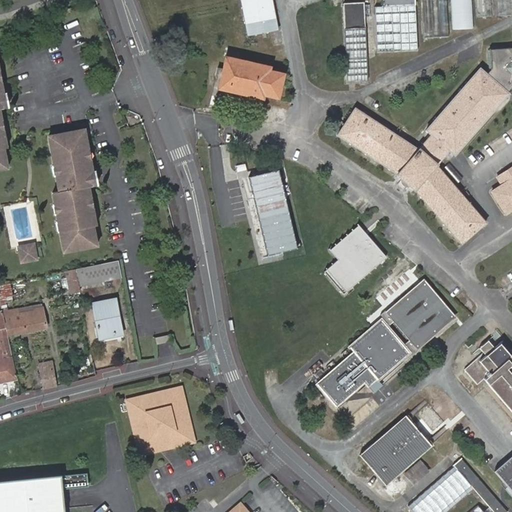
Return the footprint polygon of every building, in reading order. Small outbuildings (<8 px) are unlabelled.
[(239,0),(246,35),(277,29),(270,0),(239,0)] [(378,0),(378,10),(412,8),(411,0),(378,0)] [(419,0),(420,39),(442,39),(440,0),(419,0)] [(453,0),(454,23),(466,22),(465,0),(453,0)] [(488,19),(487,0),(473,0),(475,20),(488,19)] [(510,0),(495,0),(496,19),(511,18),(510,0)] [(344,4),(345,30),(365,29),(365,3),(344,4)] [(395,176),(411,190),(413,189),(461,244),(485,224),(450,183),(436,166),(438,163),(449,151),(453,155),(460,148),(508,95),(506,93),(509,89),(511,86),(511,47),(488,49),(489,69),(488,71),(484,74),(479,69),(425,130),(430,134),(416,150),(354,110),(337,135),(396,175),(395,176)] [(269,71),(270,67),(237,60),(239,53),(227,50),(223,68),(218,67),(217,74),(221,75),(219,86),(262,98),(264,94),(278,97),(283,74),(269,71)] [(7,92),(4,93),(4,95),(1,95),(4,109),(10,108),(7,94),(7,92)] [(89,149),(85,129),(56,135),(57,145),(51,146),(55,166),(58,165),(60,175),(56,175),(59,192),(53,193),(55,205),(58,205),(60,213),(57,213),(58,221),(61,221),(63,230),(60,231),(64,251),(92,246),(90,233),(94,232),(93,225),(91,215),(94,215),(92,207),(89,207),(88,200),(91,199),(89,186),(92,186),(90,174),(93,174),(93,172),(90,159),(87,159),(86,150),(89,149)] [(56,135),(49,136),(51,146),(57,145),(56,135)] [(279,168),(248,176),(267,255),(298,248),(279,168)] [(511,210),(511,168),(497,178),(502,186),(491,192),(506,215),(511,210)] [(354,228),(349,232),(357,241),(362,237),(354,228)] [(357,241),(349,232),(326,253),(334,263),(319,275),(339,297),(382,260),(362,237),(357,241)] [(34,243),(19,246),(21,262),(37,259),(34,243)] [(79,285),(122,277),(118,260),(76,268),(79,285)] [(80,291),(79,285),(76,268),(63,271),(64,280),(68,279),(70,293),(80,291)] [(381,309),(413,347),(452,315),(419,276),(381,309)] [(9,282),(0,283),(0,294),(3,308),(5,307),(8,307),(7,302),(13,301),(9,282)] [(122,330),(116,299),(94,303),(100,337),(116,335),(115,331),(122,330)] [(43,306),(43,303),(8,308),(9,313),(34,310),(34,308),(43,306)] [(9,333),(46,327),(43,306),(34,308),(34,310),(9,313),(8,308),(8,307),(5,307),(9,333)] [(406,348),(408,351),(413,347),(381,309),(376,313),(378,316),(392,332),(406,348)] [(0,383),(17,380),(15,369),(3,311),(0,311),(0,339),(2,352),(0,352),(0,383)] [(374,376),(406,348),(392,332),(378,316),(346,343),(351,348),(313,380),(331,402),(369,370),(374,376)] [(170,333),(156,336),(158,346),(172,343),(170,333)] [(511,352),(503,342),(495,348),(489,341),(479,349),(483,353),(463,370),(477,386),(484,380),(511,412),(511,458),(511,459),(495,473),(511,491),(511,352)] [(52,387),(56,387),(52,362),(39,364),(42,388),(52,387)] [(178,391),(129,402),(141,451),(189,440),(178,391)] [(403,414),(357,453),(382,482),(428,444),(403,414)] [(502,511),(504,511),(457,457),(448,464),(450,466),(469,488),(485,506),(489,511),(490,511),(502,511)] [(411,484),(427,471),(419,461),(403,473),(411,484)] [(441,511),(469,488),(450,466),(404,506),(409,511),(441,511)] [(0,481),(0,511),(66,511),(63,475),(0,481)]
